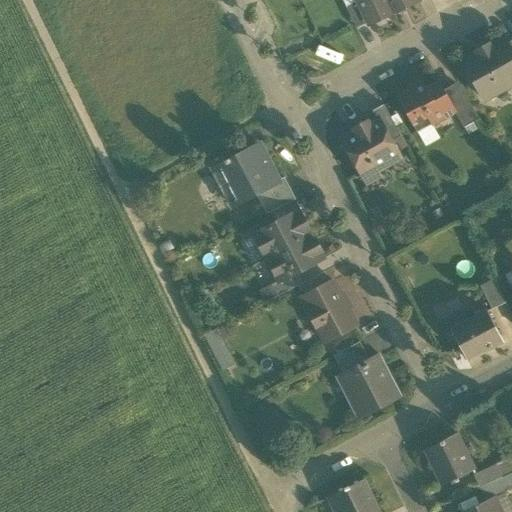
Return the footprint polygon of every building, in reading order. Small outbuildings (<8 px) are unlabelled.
[(369,24),(393,13),(386,0),(356,0),(357,1),(367,22),(369,24)] [(386,0),(393,13),(418,1),(417,0),(386,0)] [(345,6),(355,28),(367,22),(357,1),(345,6)] [(480,97),(486,99),(511,83),(511,56),(505,44),(503,41),(465,62),(475,79),(473,85),(480,97)] [(397,97),(415,129),(430,121),(432,125),(454,112),(456,111),(447,96),(439,82),(426,89),(423,83),(397,97)] [(454,112),(463,128),(478,119),(461,88),(447,96),(456,111),(454,112)] [(378,119),(390,142),(401,136),(383,104),(372,111),(377,119),(378,119)] [(372,164),(376,171),(399,158),(390,142),(378,119),(377,119),(368,124),(367,125),(369,128),(358,134),(356,131),(355,132),(342,139),(351,155),(349,162),(353,168),(360,171),(372,164)] [(440,139),(432,125),(430,121),(415,129),(426,147),(440,139)] [(354,130),(355,132),(356,131),(358,134),(369,128),(367,125),(368,124),(367,122),(354,130)] [(213,168),(232,206),(255,194),(279,182),(278,180),(259,144),(213,168)] [(266,214),(270,212),(292,200),(295,199),(284,177),(278,180),(279,182),(255,194),(266,214)] [(298,211),(292,200),(270,212),(275,223),(298,211)] [(254,234),(266,258),(310,235),(308,231),(310,230),(299,210),(298,211),(275,223),(254,234)] [(252,265),(266,258),(254,234),(240,242),(252,265)] [(313,240),(310,235),(266,258),(278,281),(279,282),(296,273),(323,259),(320,253),(322,251),(315,239),(313,240)] [(299,285),(304,296),(329,283),(323,272),(302,283),(299,285)] [(271,284),(277,296),(299,285),(302,283),(296,273),(279,282),(278,281),(271,284)] [(480,286),(491,309),(505,302),(494,279),(480,286)] [(301,297),(324,342),(356,325),(333,281),(329,283),(304,296),(301,297)] [(277,296),(271,284),(258,291),(264,303),(277,296)] [(207,289),(188,299),(193,308),(212,299),(207,289)] [(451,330),(466,360),(502,341),(487,311),(451,330)] [(217,328),(203,335),(222,371),(235,364),(217,328)] [(333,355),(343,375),(369,361),(359,342),(333,355)] [(347,394),(359,416),(398,396),(377,357),(369,361),(343,375),(349,387),(347,394)] [(339,377),(347,394),(349,387),(343,375),(339,377)] [(432,465),(442,486),(473,470),(463,450),(460,451),(453,436),(438,443),(439,447),(430,452),(436,463),(432,465)] [(427,454),(432,465),(436,463),(430,452),(427,454)] [(511,457),(495,465),(500,477),(511,471),(511,457)] [(474,475),(480,487),(500,477),(495,465),(474,475)] [(511,471),(500,477),(480,487),(487,502),(494,498),(495,499),(511,491),(511,471)] [(376,511),(361,483),(333,497),(340,510),(335,511),(376,511)] [(465,511),(500,511),(495,499),(494,498),(487,502),(465,511)]
